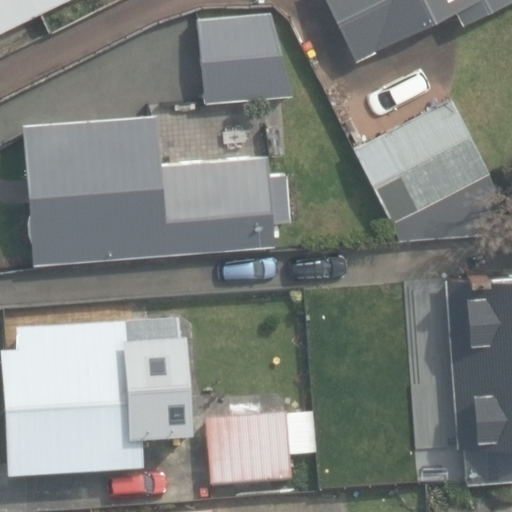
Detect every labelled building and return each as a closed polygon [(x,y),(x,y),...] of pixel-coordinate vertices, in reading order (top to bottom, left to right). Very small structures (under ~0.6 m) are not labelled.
[(0,0),(0,28),(56,0),(0,0)] [(326,0),(355,58),(455,9),(461,22),(505,0),(326,0)] [(196,17),(204,100),(292,94),(271,10),(196,17)] [(398,239),(511,229),(511,224),(447,95),(350,144),(398,239)] [(23,121),(33,260),(276,243),(274,221),(291,219),(287,170),(269,171),(267,152),(159,160),(156,111),(23,121)] [(511,477),(511,271),(444,276),(456,441),(461,441),(464,481),(511,477)] [(1,356),(9,482),(144,474),(143,448),(187,445),(179,322),(16,332),(17,355),(1,356)] [(206,421),(212,487),(292,480),(286,414),(206,421)]
